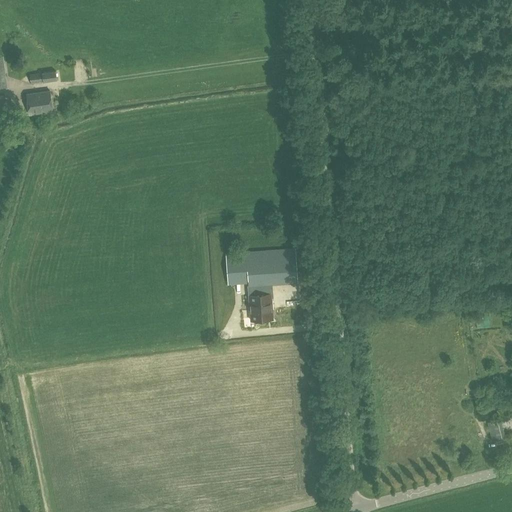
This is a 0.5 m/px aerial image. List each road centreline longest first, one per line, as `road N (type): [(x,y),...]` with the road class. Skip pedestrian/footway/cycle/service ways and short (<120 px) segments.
road 1 (unclassified): [(352,510),(312,0)]
road 2 (tertiary): [(352,510),(511,467)]
